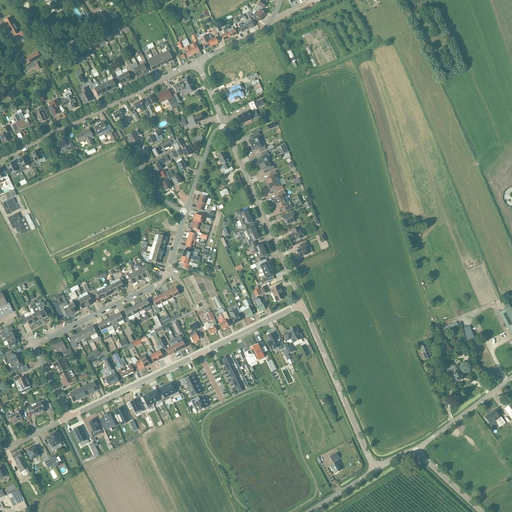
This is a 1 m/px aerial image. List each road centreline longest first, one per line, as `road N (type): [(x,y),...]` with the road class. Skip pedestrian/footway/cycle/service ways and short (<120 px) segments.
road 1 (tertiary): [(0,157),(196,62)]
road 2 (residential): [(33,345),(161,281),(185,211)]
road 3 (tertiary): [(301,304),(224,127)]
road 4 (tertiary): [(376,469),(301,304)]
road 5 (residential): [(67,417),(199,354)]
road 6 (unclassified): [(415,450),(511,378)]
